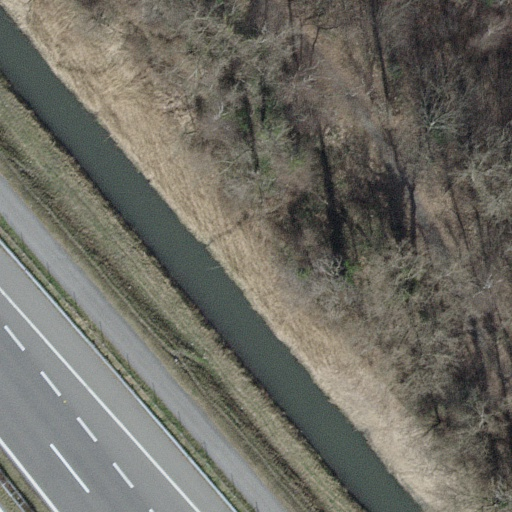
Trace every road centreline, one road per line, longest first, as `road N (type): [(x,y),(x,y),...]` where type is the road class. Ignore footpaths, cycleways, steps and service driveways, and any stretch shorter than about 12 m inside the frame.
road 1 (unclassified): [(0,192),(274,511)]
road 2 (motorway): [(106,511),(0,375)]
